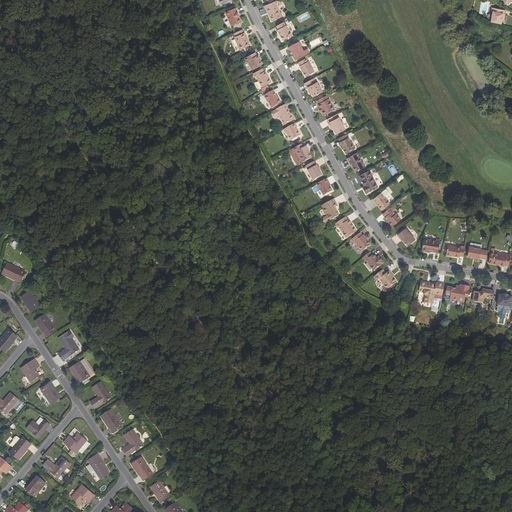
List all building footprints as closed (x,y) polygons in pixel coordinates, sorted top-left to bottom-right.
[(270,13),(269,14),(272,21),(283,16),(282,12),(280,13),(276,1),(264,6),(266,10),(267,9),(268,9),(270,13)] [(238,12),(236,8),(226,12),(227,16),(228,15),(232,26),(241,22),(239,16),(240,16),(238,12)] [(492,8),(491,12),(493,12),(491,22),(501,24),(502,20),(502,18),(504,19),(505,14),(504,14),(505,11),(492,8)] [(286,25),(285,26),(283,22),(276,26),(278,30),(277,30),(283,41),(292,36),(286,25)] [(244,32),(243,33),(242,30),(233,34),(235,37),(234,37),(240,50),(250,45),(244,32)] [(299,41),(287,47),(290,51),(291,51),(292,52),(294,56),(293,57),(295,61),(309,53),(307,49),(303,51),(301,47),(302,47),(299,41)] [(260,61),(259,59),(260,59),(259,55),(257,56),(255,53),(245,58),(247,62),(248,61),(253,70),(263,65),(260,61)] [(305,77),(314,72),(308,61),(308,62),(306,58),(299,62),(300,66),(305,77)] [(265,71),(264,72),(262,69),(253,74),(255,77),(256,77),(262,88),(272,82),(265,71)] [(310,91),(311,93),(313,97),(322,92),(317,82),(316,83),(314,78),(304,84),(308,91),(310,91)] [(277,99),(273,91),(264,95),(267,102),(268,102),(271,108),(281,103),(278,98),(277,99)] [(322,110),(321,112),(323,114),(325,115),(335,110),(329,99),(328,99),(326,96),(316,101),(318,104),(318,105),(320,108),(321,108),(322,110)] [(292,115),(291,115),(285,104),(271,112),(275,118),(279,116),(284,125),(294,119),(292,115)] [(329,123),(328,123),(330,127),(332,126),(334,129),(336,134),(346,129),(337,114),(327,119),(329,123)] [(295,128),(296,128),(297,127),(295,123),(283,130),(285,134),(286,133),(290,141),(300,135),(297,130),(296,130),(295,128)] [(348,138),(347,138),(346,135),(339,138),(341,142),(339,143),(341,147),(342,146),(346,153),(354,149),(348,138)] [(303,148),(301,144),(289,150),(297,165),(311,157),(308,151),(308,150),(306,146),(303,148)] [(356,172),(365,167),(357,153),(347,158),(349,162),(351,162),(356,172)] [(306,165),(308,170),(313,181),(322,176),(319,170),(317,166),(317,165),(316,165),(314,161),(306,165)] [(366,188),(364,189),(366,193),(378,187),(372,176),(373,176),(369,170),(360,175),(363,181),(362,181),(365,186),(366,188)] [(401,175),(395,179),(398,183),(404,178),(401,175)] [(329,182),(327,178),(317,184),(320,190),(321,190),(324,195),(333,190),(329,182)] [(373,199),(375,203),(376,203),(378,205),(382,210),(390,204),(381,193),(373,199)] [(335,208),(338,206),(334,198),(322,205),(324,209),(323,209),(326,214),(327,215),(330,220),(339,215),(339,213),(338,211),(337,211),(335,208)] [(396,214),(395,214),(390,208),(382,214),(385,218),(384,218),(387,221),(388,220),(392,226),(400,219),(396,214)] [(348,220),(347,221),(345,217),(335,224),(337,228),(338,227),(346,238),(356,231),(353,226),(352,227),(351,224),(348,220)] [(409,232),(406,228),(397,235),(399,239),(400,238),(402,240),(407,247),(415,240),(408,232),(409,232)] [(364,239),(365,238),(362,235),(362,236),(359,233),(351,240),(353,243),(354,242),(361,251),(369,245),(366,241),(364,239)] [(436,242),(425,240),(422,252),(427,252),(427,251),(429,251),(438,253),(440,240),(437,239),(436,242)] [(448,246),(446,252),(445,256),(451,257),(451,256),(459,258),(459,256),(463,257),(465,247),(461,246),(461,248),(448,246)] [(475,258),(475,259),(475,261),(479,262),(480,258),(486,260),(488,251),(481,250),(481,249),(469,247),(467,257),(472,258),(475,258)] [(488,263),(492,264),(504,266),(509,266),(511,256),(509,256),(494,253),(495,249),(491,248),(488,263)] [(378,260),(377,258),(376,258),(373,254),(372,255),(369,252),(362,258),(364,261),(365,261),(373,271),(383,263),(380,259),(378,260)] [(20,282),(25,271),(7,263),(2,273),(20,282)] [(391,276),(392,275),(389,271),(386,273),(383,269),(373,277),(376,281),(379,279),(387,289),(396,282),(393,278),(391,276)] [(435,294),(442,295),(443,295),(445,284),(437,283),(436,285),(421,282),(419,291),(425,292),(424,295),(426,295),(425,302),(433,304),(435,294)] [(460,285),(460,286),(460,287),(456,287),(456,288),(447,287),(446,293),(449,293),(451,296),(450,299),(458,301),(458,302),(464,303),(465,297),(466,295),(469,295),(470,287),(460,285)] [(487,297),(493,299),(494,291),(483,289),(483,291),(481,294),(480,294),(479,293),(475,292),(473,302),(484,304),(484,300),(487,297)] [(30,291),(22,297),(29,308),(29,309),(31,312),(40,306),(30,291)] [(499,295),(497,305),(510,308),(511,308),(511,297),(508,296),(504,296),(499,295)] [(46,314),(36,321),(48,338),(57,331),(46,314)] [(18,337),(9,329),(0,339),(0,348),(4,352),(18,337)] [(69,334),(60,340),(66,349),(58,354),(63,360),(79,349),(69,334)] [(85,358),(72,367),(79,377),(77,378),(81,383),(83,381),(88,378),(95,373),(85,358)] [(38,376),(36,373),(37,373),(35,369),(39,366),(34,359),(20,368),(30,382),(38,376)] [(99,379),(90,385),(96,394),(89,399),(93,406),(109,395),(99,379)] [(60,399),(53,389),(54,388),(50,383),(41,389),(51,404),(60,399)] [(0,398),(0,408),(6,413),(18,399),(11,393),(3,401),(0,398)] [(111,409),(101,416),(113,433),(122,426),(111,409)] [(33,420),(27,428),(37,437),(44,429),(39,425),(33,420)] [(42,422),(39,425),(44,429),(37,437),(38,438),(47,427),(42,422)] [(133,430),(124,436),(130,445),(123,450),(127,456),(144,445),(133,430)] [(86,440),(79,433),(76,436),(75,435),(73,438),(69,435),(63,442),(75,453),(86,440)] [(31,444),(22,437),(10,452),(18,460),(31,444)] [(100,479),(103,477),(109,473),(102,461),(97,453),(87,460),(90,464),(94,470),(100,479)] [(12,466),(0,456),(0,480),(2,478),(0,476),(0,472),(3,470),(6,473),(12,466)] [(142,457),(132,464),(144,481),(153,474),(142,457)] [(56,466),(49,460),(44,466),(59,479),(63,474),(71,465),(63,458),(56,466)] [(39,476),(31,485),(30,485),(26,489),(35,497),(46,483),(39,476)] [(38,476),(30,485),(31,485),(39,476),(38,476)] [(160,481),(151,487),(158,498),(158,499),(160,503),(170,496),(160,481)] [(79,504),(81,501),(82,502),(85,499),(89,502),(94,495),(82,485),(71,498),(79,504)] [(182,511),(176,502),(166,509),(167,511),(182,511)] [(26,511),(28,510),(21,503),(18,506),(17,505),(14,508),(11,505),(5,511),(26,511)] [(127,503),(125,506),(124,506),(121,509),(117,505),(111,511),(133,511),(135,510),(127,503)]
